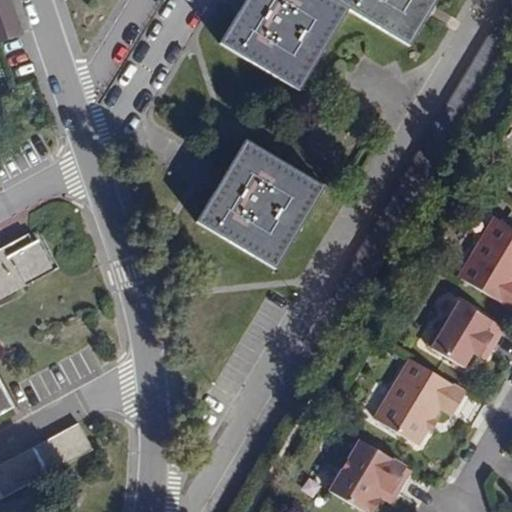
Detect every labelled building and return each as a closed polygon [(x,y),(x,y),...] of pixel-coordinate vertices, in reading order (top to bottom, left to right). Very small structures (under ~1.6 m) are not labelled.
[(11,0),(0,0),(0,42),(23,36),(11,0)] [(348,9),(332,0),(255,0),(265,6),(256,23),(238,13),(220,43),(298,90),(348,9)] [(265,6),(255,0),(246,0),(238,13),(256,23),(265,6)] [(355,312),(511,47),(511,0),(510,0),(331,298),(355,312)] [(332,0),(348,9),(409,45),(436,0),(332,0)] [(246,141),(227,172),(241,181),(230,200),(215,191),(197,223),(275,269),(323,187),(246,141)] [(241,181),(227,172),(215,191),(230,200),(241,181)] [(511,232),(493,222),(459,281),(511,312),(511,232)] [(0,298),(53,270),(37,241),(6,257),(2,250),(0,251),(0,298)] [(471,354),(478,359),(482,350),(488,353),(501,330),(457,304),(441,333),(436,330),(426,349),(462,370),(471,354)] [(482,350),(478,359),(483,362),(488,353),(482,350)] [(463,395),(409,362),(374,422),(415,447),(425,431),(431,420),(437,409),(450,417),(463,395)] [(0,413),(12,407),(0,385),(0,413)] [(431,420),(425,431),(430,433),(435,423),(431,420)] [(0,499),(92,449),(78,423),(0,465),(0,499)] [(409,473),(359,443),(328,495),(357,511),(372,511),(379,501),(385,504),(390,495),(395,497),(409,473)] [(390,495),(385,504),(389,506),(395,497),(390,495)]
